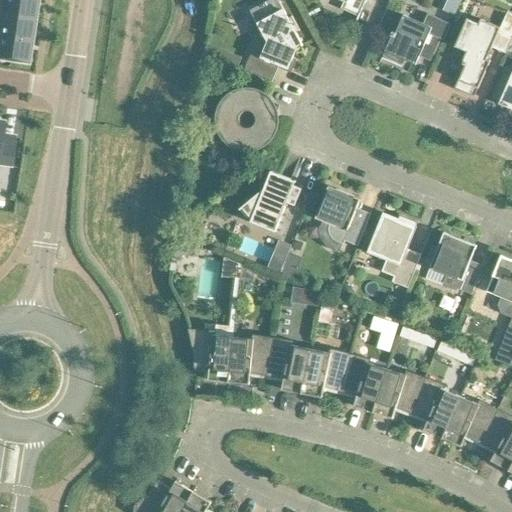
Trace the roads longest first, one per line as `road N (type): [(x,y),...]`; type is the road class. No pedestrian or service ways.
road 1 (residential): [(511,153),(353,85),(330,88),(312,117),(317,136),(335,152),(511,223)]
road 2 (residential): [(502,511),(360,446),(232,422),(208,433),(208,454),(321,511)]
road 3 (tertiary): [(34,320),(69,90)]
road 4 (tertiary): [(35,435),(73,410),(82,365),(56,328),(34,320)]
